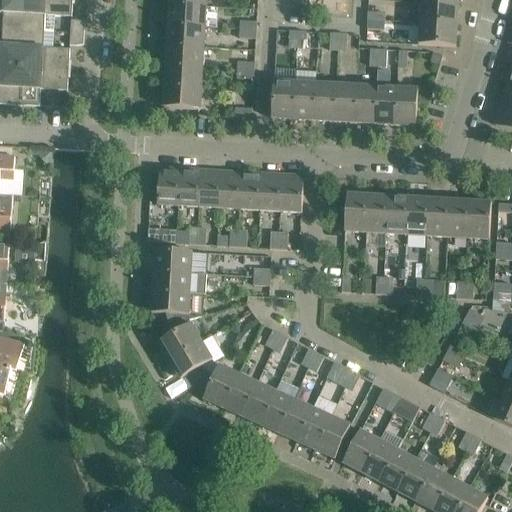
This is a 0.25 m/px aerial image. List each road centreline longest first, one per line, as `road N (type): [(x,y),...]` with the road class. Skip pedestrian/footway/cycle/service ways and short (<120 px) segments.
road 1 (residential): [(317,157),(309,333),(511,442)]
road 2 (residential): [(140,146),(317,157)]
road 3 (residential): [(449,156),(495,0)]
road 4 (residential): [(87,141),(96,0)]
road 5 (residential): [(317,157),(449,156)]
